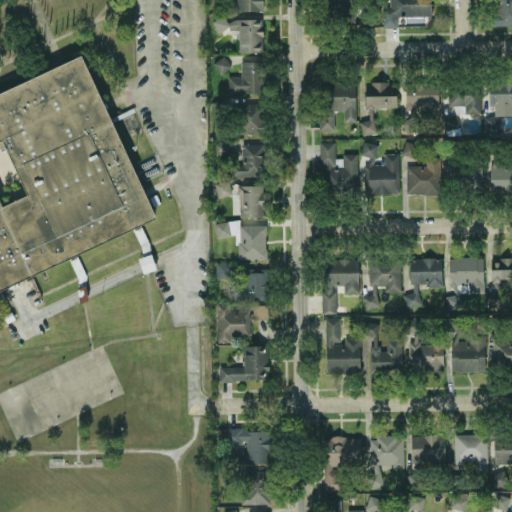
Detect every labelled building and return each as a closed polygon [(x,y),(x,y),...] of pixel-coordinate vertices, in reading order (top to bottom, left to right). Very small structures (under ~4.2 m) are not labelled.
[(236,0),(237,11),(263,10),(262,0),(236,0)] [(354,23),(353,0),(329,0),(329,15),(337,15),(337,22),(354,23)] [(431,16),(431,0),(386,0),(387,7),(383,7),(383,27),(398,27),(398,16),(431,16)] [(511,24),(511,0),(493,0),(494,25),(511,24)] [(238,51),(263,51),(263,18),(214,18),(214,31),(238,31),(238,51)] [(0,92),(59,65),(81,55),(156,216),(0,289),(0,92)] [(230,69),(226,56),(214,60),(217,73),(230,69)] [(227,76),(228,93),(262,92),(261,61),(241,62),(241,75),(227,76)] [(511,114),(511,78),(488,79),(489,106),(494,105),(494,115),(511,114)] [(397,106),(396,81),(365,82),(365,109),(369,109),(369,120),(360,120),(360,133),(374,133),(374,107),(397,106)] [(356,121),(355,82),(329,82),(329,94),(320,94),(320,130),(334,130),(334,111),(343,111),(343,121),(356,121)] [(406,107),(428,106),(428,117),(440,116),(438,82),(405,85),(406,107)] [(480,113),(480,87),(448,87),(448,105),(464,105),(464,113),(480,113)] [(240,133),(262,133),(263,103),(241,103),(240,133)] [(445,128),(457,128),(457,115),(444,115),(445,128)] [(402,121),(408,134),(420,128),(413,116),(402,121)] [(216,141),(215,154),(228,155),(229,141),(216,141)] [(357,155),(335,154),(335,142),(320,141),(319,188),(357,189),(357,155)] [(400,153),(384,153),(384,165),(375,165),(375,142),(362,142),(362,156),(365,156),(364,193),(399,193),(400,153)] [(242,164),(231,164),(230,176),(263,177),(264,144),(242,143),(242,164)] [(406,165),(406,193),(439,194),(440,157),(426,157),(425,165),(406,165)] [(490,191),(511,191),(511,159),(490,159),(490,191)] [(483,163),(463,162),(461,189),(481,190),(483,163)] [(215,181),(217,197),(231,195),(229,180),(215,181)] [(264,185),(239,185),(239,216),(264,216),(264,185)] [(266,225),(240,225),(240,221),(216,221),(216,236),(237,236),(237,259),(266,259),(266,225)] [(483,256),(450,257),(451,295),(448,295),(448,306),(461,306),(460,293),(484,292),(483,256)] [(401,287),(400,257),(368,258),(369,287),(401,287)] [(442,285),(442,257),(411,258),(411,293),(405,293),(405,305),(419,305),(419,285),(442,285)] [(323,312),(337,312),(337,285),(343,285),(343,293),(359,293),(359,258),(323,258),(323,312)] [(511,258),(491,259),(491,280),(511,279),(511,258)] [(216,278),(228,277),(228,262),(216,262),(216,278)] [(269,299),(267,267),(244,268),(246,300),(269,299)] [(233,285),(233,298),(246,298),(245,284),(233,285)] [(376,307),(376,295),(363,295),(363,308),(376,307)] [(250,334),(250,309),(230,309),(230,304),(216,304),(216,341),(231,341),(230,335),(250,334)] [(268,304),(252,304),(252,318),(268,318),(268,304)] [(4,314),(11,311),(15,318),(7,322),(4,314)] [(326,372),(360,371),(359,337),(344,338),(344,342),(340,342),(340,317),(325,317),(326,372)] [(405,332),(416,332),(416,319),(406,318),(405,332)] [(371,369),(402,370),(402,336),(386,336),(386,350),(378,350),(378,322),(364,322),(364,334),(371,334),(371,369)] [(485,332),(469,332),(469,340),(451,340),(451,371),(486,370),(485,332)] [(511,339),(493,340),(494,366),(511,366),(511,339)] [(443,343),(412,344),(412,369),(443,368),(443,343)] [(267,345),(244,345),(244,366),(219,366),(219,380),(268,379),(267,345)] [(271,429),(226,429),(226,442),(246,442),(246,451),(237,450),(237,462),(270,463),(271,429)] [(411,434),(411,462),(444,463),(445,435),(411,434)] [(488,472),(487,434),(454,434),(454,464),(473,464),(473,472),(488,472)] [(361,435),(323,437),(325,491),(340,490),(339,465),(362,464),(361,435)] [(403,467),(403,436),(368,437),(369,487),(381,487),(380,464),(392,463),(392,467),(403,467)] [(511,437),(493,437),(494,464),(511,464),(511,437)] [(244,504),(271,503),(270,470),(244,470),(244,504)] [(507,484),(504,470),(491,473),(494,487),(507,484)] [(465,509),(466,493),(452,492),(451,508),(465,509)] [(497,506),(505,509),(510,497),(501,494),(497,506)] [(365,509),(378,511),(382,511),(385,499),(368,495),(365,509)] [(424,509),(424,496),(408,496),(408,508),(424,509)] [(362,511),(363,509),(348,509),(347,511),(341,511),(341,499),(329,499),(329,511),(362,511)]
